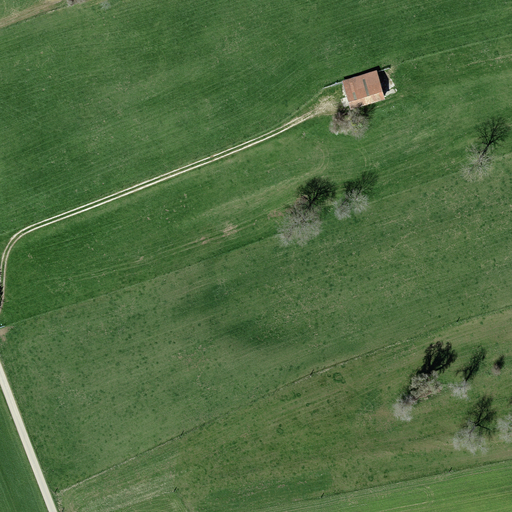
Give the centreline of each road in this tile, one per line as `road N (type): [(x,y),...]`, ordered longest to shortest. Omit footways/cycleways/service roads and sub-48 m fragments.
road 1 (track): [(0,290),(6,249),(26,230),(317,109)]
road 2 (unclassified): [(49,511),(0,376)]
